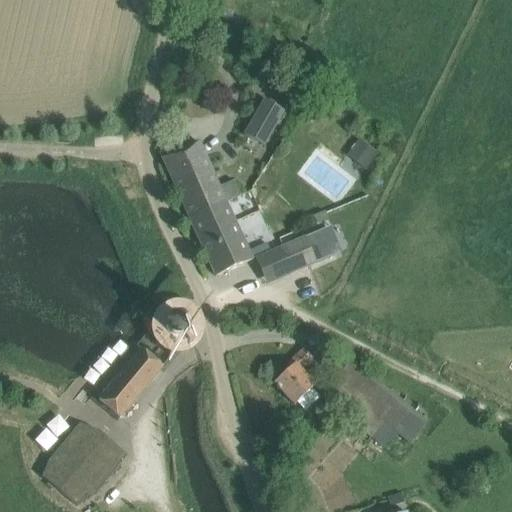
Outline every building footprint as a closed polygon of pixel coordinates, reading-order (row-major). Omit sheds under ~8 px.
[(244,135),(264,146),(283,113),(263,101),(244,135)] [(379,154),(361,140),(348,156),(367,170),(379,154)] [(162,159),(189,218),(225,201),(198,142),(162,159)] [(225,201),(189,218),(216,277),(252,261),(225,201)] [(305,238),(279,249),(290,274),(316,263),(305,238)] [(163,327),(163,328),(164,331),(164,332),(165,334),(167,335),(169,337),(171,338),(173,339),(175,339),(177,339),(178,339),(180,338),(182,337),(184,336),(186,335),(187,333),(188,331),(189,329),(189,327),(189,325),(189,323),(189,322),(188,320),(187,318),(185,316),(184,315),(183,314),(181,313),(179,313),(177,312),(174,312),(172,313),(170,314),(169,314),(167,316),(166,317),(164,319),(163,322),(163,323),(163,325),(163,327)] [(99,401),(120,418),(162,367),(141,350),(99,401)] [(319,398),(311,390),(315,386),(300,370),(312,359),(303,350),(287,364),(291,368),(274,384),(294,406),(297,403),(305,412),(319,398)] [(331,353),(321,364),(336,378),(346,367),(331,353)] [(410,445),(427,423),(352,361),(322,397),(384,449),(397,434),(410,445)] [(44,453),(66,424),(52,413),(30,442),(44,453)] [(95,495),(128,456),(99,433),(79,424),(48,462),(41,478),(77,507),(95,495)]
